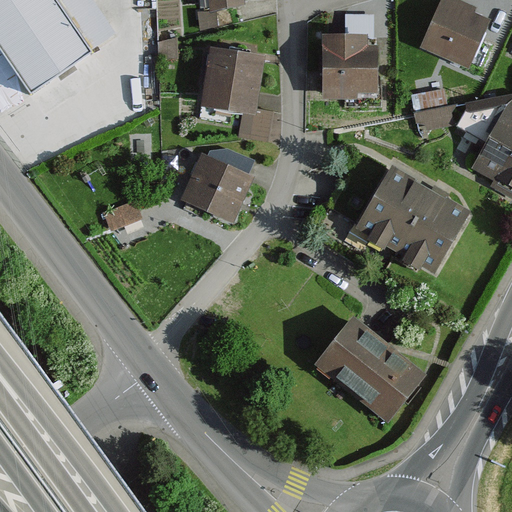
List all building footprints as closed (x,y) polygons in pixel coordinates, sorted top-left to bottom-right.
[(90,0),(0,0),(0,52),(31,96),(116,36),(90,0)] [(208,0),(210,13),(242,8),(240,0),(208,0)] [(452,0),(443,0),(422,47),(467,68),(490,17),(452,0)] [(376,40),(323,42),(325,98),(378,96),(376,40)] [(265,61),(210,51),(200,107),(255,117),(265,61)] [(511,194),(511,105),(475,175),(511,194)] [(254,178),(202,158),(184,205),(235,226),(254,178)] [(431,278),(467,213),(392,172),(355,235),(431,278)] [(107,212),(112,225),(138,216),(133,202),(107,212)] [(385,426),(424,377),(352,319),(313,367),(385,426)]
